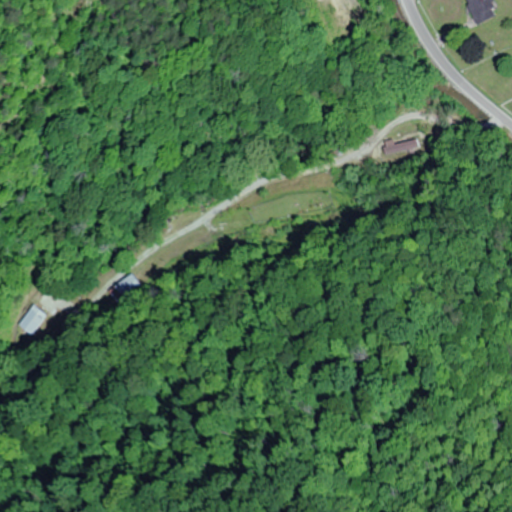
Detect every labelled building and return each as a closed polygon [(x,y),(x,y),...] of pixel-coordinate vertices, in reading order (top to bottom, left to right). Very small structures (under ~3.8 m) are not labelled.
[(468,0),(479,25),(499,16),(492,0),(468,0)] [(384,145),(387,158),(434,149),(431,138),(412,142),(412,139),(384,145)] [(121,302),(150,282),(141,269),(112,289),(121,302)] [(50,310),(60,296),(48,287),(38,301),(50,310)] [(19,324),(34,335),(48,314),(33,304),(19,324)]
